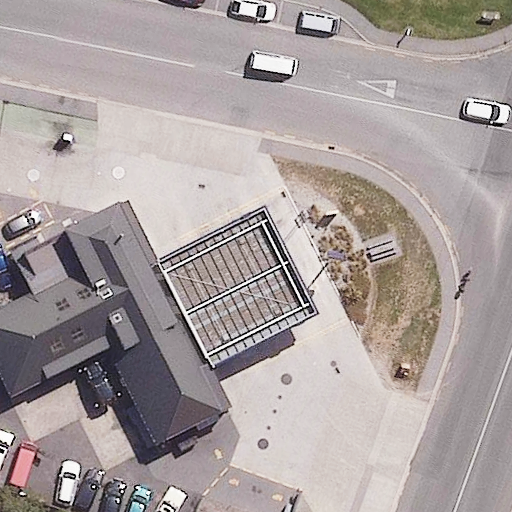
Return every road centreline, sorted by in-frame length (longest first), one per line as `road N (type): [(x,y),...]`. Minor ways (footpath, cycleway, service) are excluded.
road 1 (residential): [(511,129),(0,23)]
road 2 (tertiary): [(454,511),(511,352)]
